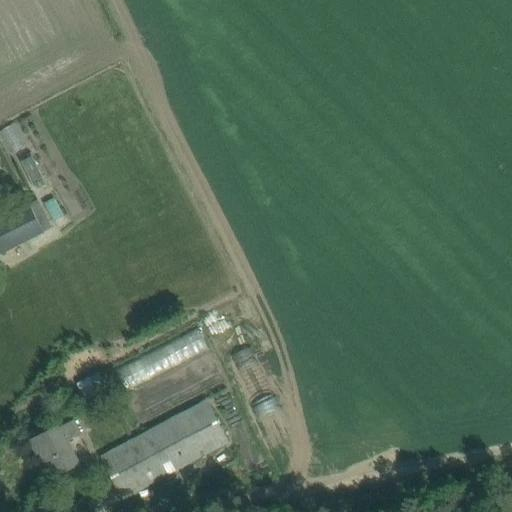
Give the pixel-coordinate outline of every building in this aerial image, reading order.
[(186,52),(197,42),(158,0),(142,0),(140,2),(186,52)] [(184,126),(253,193),(266,179),(197,112),(184,126)] [(80,147),(62,157),(77,182),(95,173),(80,147)] [(0,253),(54,229),(39,199),(32,202),(0,216),(0,253)] [(286,373),(271,364),(258,319),(247,312),(243,320),(224,326),(229,343),(234,346),(237,357),(252,353),(243,368),(251,399),(271,410),(273,417),(277,411),(273,397),(297,411),(286,373)] [(132,394),(216,353),(206,332),(122,373),(132,394)] [(98,372),(78,383),(86,401),(106,390),(98,372)] [(230,443),(207,400),(99,458),(121,501),(230,443)] [(54,475),(72,466),(76,464),(82,461),(68,437),(78,433),(72,420),(50,431),(32,440),(39,454),(42,453),(54,475)]
